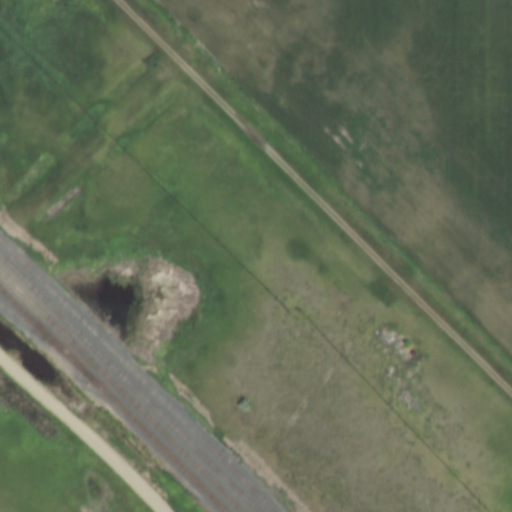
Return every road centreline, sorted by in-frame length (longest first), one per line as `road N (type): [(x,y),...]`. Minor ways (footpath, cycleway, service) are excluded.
road 1 (track): [(511,394),(113,0)]
road 2 (track): [(399,283),(292,432),(284,458),(290,481),(317,511)]
